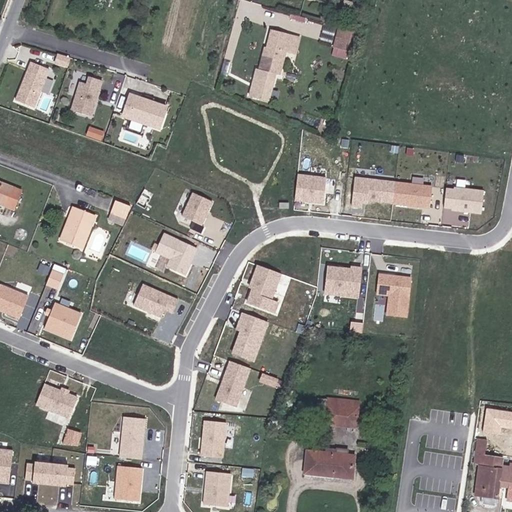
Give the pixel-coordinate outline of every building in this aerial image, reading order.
[(351,32),(339,29),(337,38),(349,41),(351,32)] [(272,30),(266,50),(269,50),(268,56),(265,55),(263,55),(259,69),(279,75),(290,35),(272,30)] [(349,41),(337,38),(334,47),(346,51),(349,41)] [(70,58),(58,54),(55,63),(67,67),(70,58)] [(42,67),(30,62),(14,100),(33,108),(45,76),(40,74),(42,67)] [(78,84),(70,113),(89,119),(100,83),(88,79),(86,86),(78,84)] [(129,94),(122,116),(158,128),(165,107),(129,94)] [(92,136),(95,129),(89,127),(86,134),(92,136)] [(103,132),(95,129),(92,136),(101,139),(103,132)] [(327,178),(298,175),(295,200),(324,204),(327,178)] [(367,200),(394,203),(395,191),(396,183),(355,178),(352,206),(361,207),(362,203),(362,200),(367,200)] [(17,204),(22,192),(0,182),(0,204),(15,210),(17,204)] [(425,186),(396,183),(395,191),(394,203),(393,204),(430,208),(432,195),(424,194),(425,186)] [(433,187),(425,186),(424,194),(432,195),(433,187)] [(446,190),(444,208),(452,209),(452,211),(482,214),(484,193),(454,189),(454,191),(446,190)] [(29,195),(22,192),(17,204),(24,207),(29,195)] [(193,193),(182,217),(202,226),(213,202),(193,193)] [(131,207),(117,202),(110,221),(124,226),(131,207)] [(74,208),(68,223),(72,224),(77,209),(74,208)] [(95,216),(77,209),(72,224),(68,223),(61,241),(82,249),(95,216)] [(185,275),(197,249),(165,234),(156,251),(170,259),(167,266),(185,275)] [(49,284),(62,288),(68,266),(55,262),(49,284)] [(281,274),(258,265),(252,282),(255,283),(253,288),(248,303),(275,313),(278,303),(271,301),(281,274)] [(351,270),(328,267),(326,290),(342,292),(341,296),(358,298),(361,268),(352,267),(351,270)] [(411,279),(380,275),(377,295),(390,296),(388,315),(407,317),(411,279)] [(26,291),(28,284),(18,281),(16,287),(26,291)] [(28,296),(1,285),(0,286),(0,310),(20,318),(28,296)] [(179,301),(143,285),(134,306),(162,318),(165,310),(173,314),(179,301)] [(81,314),(55,303),(44,330),(70,341),(81,314)] [(241,331),(233,354),(254,362),(268,322),(243,313),(239,323),(243,325),(241,331)] [(250,369),(231,361),(217,400),(236,407),(250,369)] [(58,390),(44,384),(36,404),(70,418),(78,398),(68,394),(58,390)] [(329,399),(328,404),(358,408),(358,402),(329,399)] [(318,403),(316,417),(323,418),(325,404),(318,403)] [(490,403),(488,415),(501,417),(502,405),(490,403)] [(358,408),(328,404),(326,424),(355,428),(358,408)] [(124,417),(120,458),(141,460),(145,419),(124,417)] [(226,423),(205,421),(202,456),(223,458),(226,423)] [(500,437),(506,438),(508,426),(502,425),(500,437)] [(65,442),(80,446),(84,431),(69,427),(65,442)] [(502,469),(500,487),(511,488),(511,464),(510,464),(510,466),(503,465),(505,448),(500,448),(501,439),(487,437),(487,440),(484,466),(502,469)] [(481,496),(498,498),(500,487),(502,469),(484,466),(487,440),(477,438),(474,465),(479,465),(475,495),(481,496)] [(12,450),(0,448),(0,482),(8,483),(12,450)] [(354,457),(348,456),(325,453),(307,451),(304,473),(352,479),(354,457)] [(68,465),(36,461),(35,464),(28,463),(26,479),(34,480),(34,483),(66,487),(66,484),(73,485),(75,469),(68,468),(68,465)] [(141,468),(118,466),(115,499),(138,502),(141,468)] [(231,475),(207,472),(204,505),(227,508),(231,475)] [(497,505),(498,498),(481,496),(481,502),(483,505),(495,507),(497,505)]
